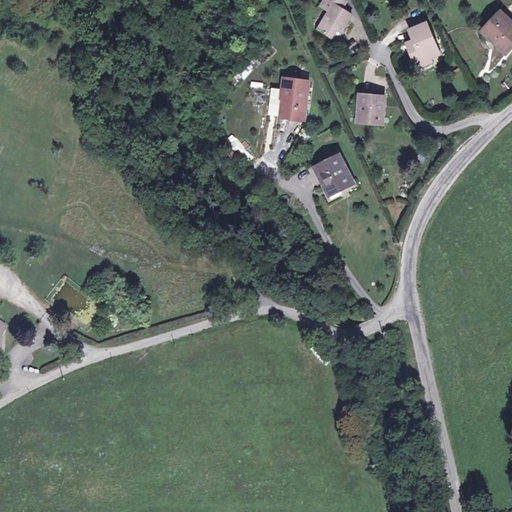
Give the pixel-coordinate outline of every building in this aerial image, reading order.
[(363,4),(354,0),(318,0),(318,2),(329,8),(317,29),(341,43),(363,4)] [(511,51),(511,19),(501,9),(479,30),(506,58),(511,51)] [(445,58),(430,20),(410,28),(413,37),(404,40),(416,70),(445,58)] [(314,78),(281,75),(277,117),(309,120),(314,78)] [(387,96),(359,92),(355,121),(382,125),(387,96)] [(421,150),(416,159),(424,163),(429,154),(421,150)] [(344,152),(312,166),(327,199),(358,186),(344,152)] [(0,342),(10,326),(0,317),(0,342)]
